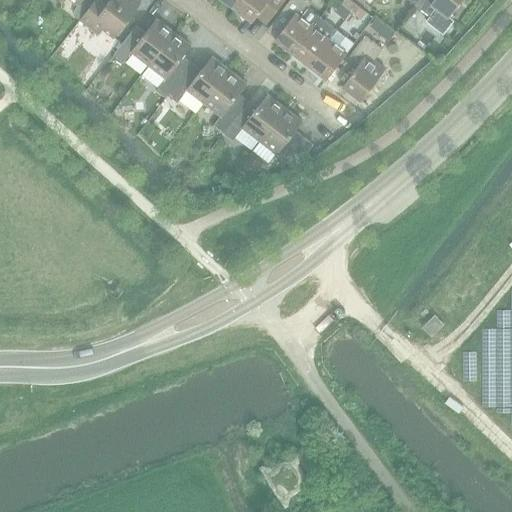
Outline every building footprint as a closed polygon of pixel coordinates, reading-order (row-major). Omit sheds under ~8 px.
[(114,36),(141,1),(139,0),(109,0),(107,3),(102,0),(94,0),(79,19),(98,34),(103,28),(114,36)] [(240,0),(234,8),(252,21),(260,11),(270,18),(282,0),(240,0)] [(292,52),(320,16),(308,7),(312,2),(309,0),(289,0),(268,27),(278,35),(275,39),(292,52)] [(342,0),(341,3),(351,11),(356,3),(351,0),(342,0)] [(417,0),(414,4),(429,16),(425,21),(441,33),(452,20),(448,17),(460,0),(417,0)] [(356,3),(351,11),(361,18),(366,11),(356,3)] [(320,16),(292,52),(309,65),(329,38),(337,29),(320,16)] [(394,32),(375,16),(369,23),(388,39),(394,32)] [(131,51),(148,64),(173,31),(156,18),(141,36),(132,29),(114,53),(124,61),(131,51)] [(173,31),(148,64),(165,77),(157,87),(167,94),(185,71),(176,64),(191,45),(173,31)] [(361,100),(385,68),(373,59),(382,48),(365,34),(348,57),(357,65),(342,85),(361,100)] [(329,38),(309,65),(326,78),(347,52),(354,42),(345,35),(338,45),(329,38)] [(185,71),(167,94),(177,102),(180,99),(196,111),(203,101),(204,102),(229,69),(211,56),(195,77),(185,71)] [(229,69),(204,102),(220,115),(213,124),(223,132),(241,108),(232,101),(246,83),(229,69)] [(241,108),(223,132),(233,140),(243,127),(259,140),(285,107),(267,93),(250,115),(241,108)] [(285,107),(259,140),(295,167),(313,143),(295,130),(302,120),(285,107)] [(0,242),(0,285),(22,274),(0,242)] [(300,484),(293,469),(286,467),(278,466),(269,471),(257,471),(256,472),(282,511),(286,511),(286,502),(298,495),(300,484)]
